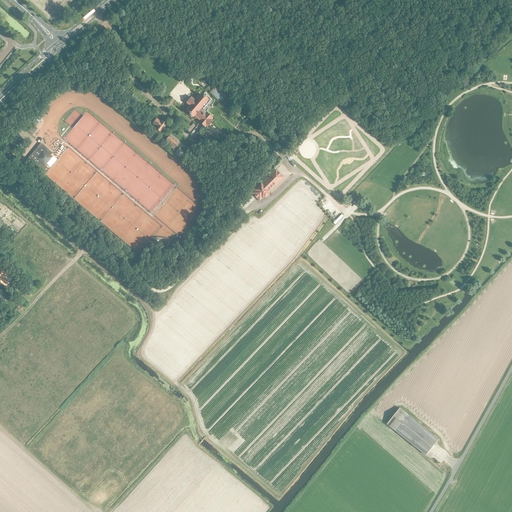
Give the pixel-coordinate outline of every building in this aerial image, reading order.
[(188,102),(187,103),(191,106),(187,111),(189,113),(190,114),(191,114),(193,116),(195,114),(200,118),(199,119),(200,120),(199,121),(200,122),(203,125),(205,126),(206,125),(207,126),(208,125),(211,122),(211,121),(212,120),(210,119),(211,118),(210,117),(207,114),(206,113),(205,115),(204,114),(203,114),(198,110),(207,100),(205,98),(205,97),(203,96),(201,94),(195,101),(191,98),(190,99),(188,102)] [(229,102),(227,104),(224,100),(219,104),(223,108),(222,109),(227,113),(233,107),(229,102)] [(156,128),(160,132),(167,124),(166,123),(167,122),(164,120),(163,121),(162,120),(161,122),(157,119),(153,123),(158,126),(156,128)] [(165,142),(174,149),(180,142),(179,142),(170,135),(171,135),(170,134),(165,142)] [(28,158),(42,170),(46,166),(45,165),(50,159),(50,156),(48,154),(50,151),(46,147),(45,148),(44,146),(41,143),(38,146),(38,147),(35,150),(28,158)] [(395,430),(399,433),(426,455),(439,439),(408,414),(395,430)]
